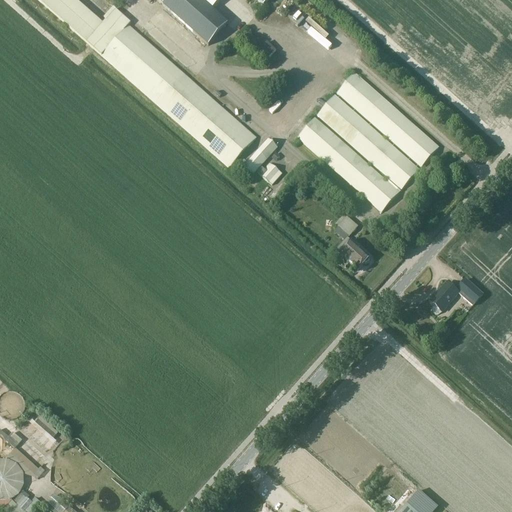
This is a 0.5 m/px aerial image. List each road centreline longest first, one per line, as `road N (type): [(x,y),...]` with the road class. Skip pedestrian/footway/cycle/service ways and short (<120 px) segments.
road 1 (tertiary): [(197,511),(511,161)]
road 2 (track): [(339,0),(511,153)]
